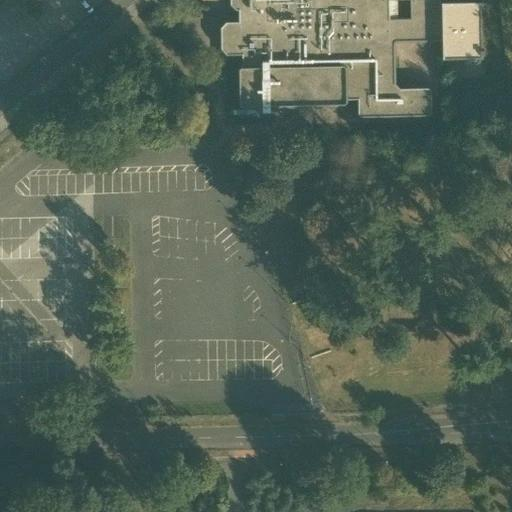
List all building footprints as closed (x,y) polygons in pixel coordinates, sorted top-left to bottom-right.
[(228,0),(229,4),(235,10),(237,10),(237,22),(224,21),(219,27),(219,48),(225,54),(240,54),(240,66),(237,68),(238,103),(240,105),(271,104),(275,108),(279,108),(282,104),(284,104),(288,108),(292,108),(295,104),(297,104),(301,108),(305,107),(309,103),(312,103),(315,107),(319,107),(323,103),(325,103),(328,107),(332,107),(336,103),(342,103),(344,101),(344,99),(356,99),(356,114),(359,117),(428,116),(431,112),(430,90),(428,88),(398,89),(393,82),(392,57),(389,54),(389,46),(395,42),(440,41),(440,0),(463,0),(462,0),(228,0)] [(481,49),(479,0),(475,0),(463,0),(440,0),(440,41),(440,58),(464,58),(464,61),(466,64),(476,63),(478,61),(478,58),(481,58),(481,54),(483,54),(482,49),(481,49)] [(127,172),(128,242),(237,240),(235,170),(127,172)] [(85,217),(113,216),(112,191),(84,192),(85,217)] [(240,373),(237,241),(134,243),(137,375),(240,373)]
